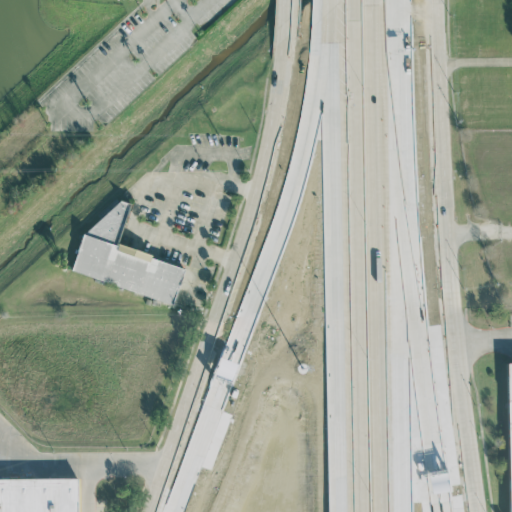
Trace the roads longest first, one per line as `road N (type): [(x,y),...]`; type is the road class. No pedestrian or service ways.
road 1 (primary): [(475,511),(444,233),(433,0)]
road 2 (motorway): [(351,0),(353,511)]
road 3 (motorway): [(378,511),(380,0)]
road 4 (primary): [(291,49),(253,236),(155,511)]
road 5 (motorway): [(419,402),(383,0)]
road 6 (motorway): [(335,2),(317,183),(293,239)]
road 7 (motorway): [(248,336),(162,511)]
